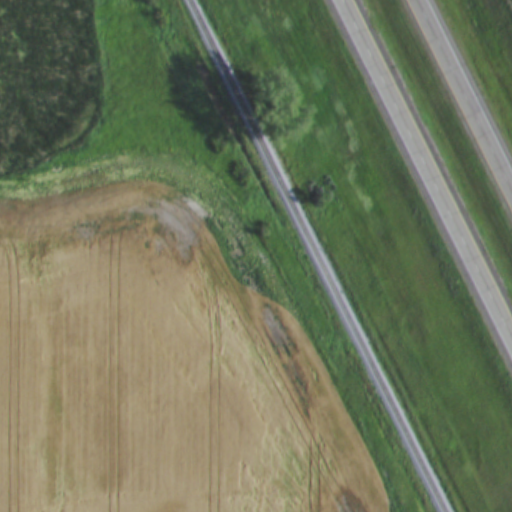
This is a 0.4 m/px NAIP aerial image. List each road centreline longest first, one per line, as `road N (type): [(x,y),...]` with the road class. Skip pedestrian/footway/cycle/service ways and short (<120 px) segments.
road 1 (trunk): [(342,0),(511,340)]
road 2 (trunk): [(511,185),(419,0)]
